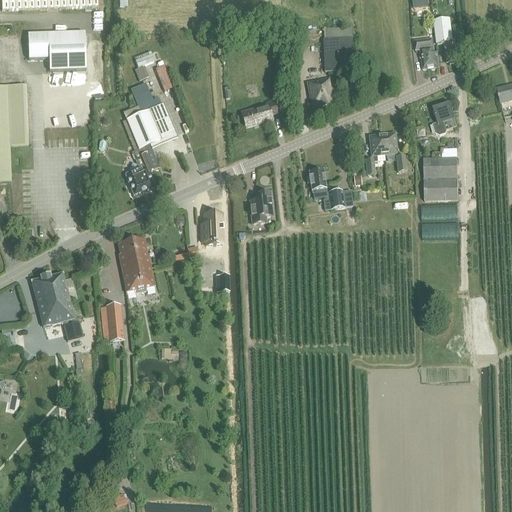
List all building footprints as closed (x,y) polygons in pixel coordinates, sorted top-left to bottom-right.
[(1,0),(2,12),(98,9),(97,0),(1,0)] [(427,0),(411,0),(413,9),(428,7),(427,0)] [(435,22),(437,47),(446,46),(448,66),(457,65),(455,47),(452,47),(450,21),(435,22)] [(85,34),(28,36),(29,62),(49,61),(49,73),(86,71),(85,34)] [(324,41),(325,73),(353,72),(352,40),(324,41)] [(415,42),(416,53),(421,52),(423,71),(438,70),(437,54),(434,54),(432,40),(415,42)] [(307,85),(312,109),(336,104),(331,80),(307,85)] [(141,116),(126,122),(139,152),(150,147),(176,136),(163,106),(161,107),(158,102),(154,104),(146,85),(130,91),(141,116)] [(25,86),(0,86),(0,178),(10,178),(9,147),(27,146),(25,86)] [(511,89),(507,90),(507,88),(497,90),(500,104),(511,100),(511,89)] [(271,118),(278,115),(275,103),(267,105),(268,107),(242,115),(246,129),(272,122),(271,118)] [(434,126),(437,135),(441,137),(446,135),(447,133),(457,129),(450,106),(434,111),(439,125),(434,126)] [(395,135),(382,137),(384,156),(397,155),(395,135)] [(372,161),(366,161),(368,177),(374,176),(373,163),(378,162),(377,157),(384,156),(382,137),(369,138),(372,161)] [(133,174),(125,177),(133,197),(154,188),(148,174),(159,169),(152,152),(150,147),(139,152),(144,166),(138,168),(137,167),(135,166),(133,166),(131,167),(130,169),(131,172),(132,173),(133,174)] [(457,156),(457,148),(442,148),(442,157),(457,156)] [(405,157),(397,158),(398,174),(406,173),(405,157)] [(424,203),(425,203),(458,203),(457,161),(424,161),(424,203)] [(319,172),(310,173),(311,186),(312,186),(313,194),(314,194),(315,200),(330,198),(331,211),(345,209),(343,193),(327,195),(326,187),(328,185),(325,183),(324,171),(323,171),(322,170),(320,170),(319,172)] [(362,186),(361,178),(354,179),(355,187),(362,186)] [(356,201),(365,200),(364,190),(354,192),(356,201)] [(256,195),(257,202),(250,203),(252,226),(266,225),(265,219),(273,218),(272,208),(273,207),(272,203),(271,203),(270,194),(256,195)] [(206,227),(203,227),(203,243),(207,243),(207,246),(224,246),(223,216),(206,216),(206,227)] [(120,256),(118,256),(126,294),(135,293),(135,295),(147,293),(146,290),(155,289),(149,260),(148,260),(144,241),(118,246),(120,256)] [(228,261),(218,261),(219,277),(229,277),(228,261)] [(40,280),(31,282),(42,329),(63,323),(75,320),(67,289),(74,287),(72,279),(65,281),(63,275),(51,278),(50,276),(40,278),(40,280)] [(110,344),(124,342),(120,307),(106,308),(110,344)] [(80,324),(64,328),(67,343),(83,339),(80,324)]
